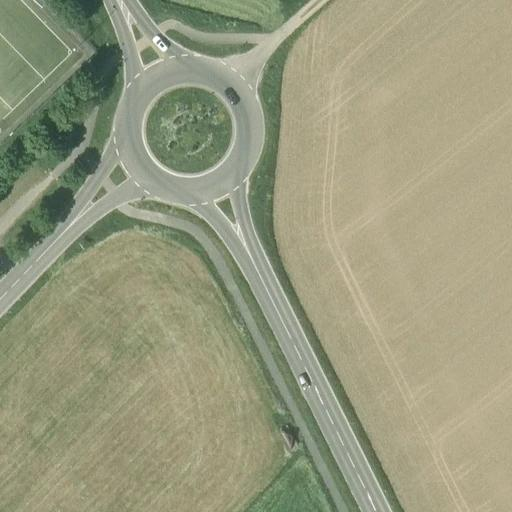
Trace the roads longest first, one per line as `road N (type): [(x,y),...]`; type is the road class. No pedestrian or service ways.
road 1 (secondary): [(381,511),(218,180)]
road 2 (unclassified): [(0,299),(136,162)]
road 3 (secondary): [(218,180),(244,149),(243,102),(208,70),(160,72)]
road 4 (track): [(327,0),(228,82)]
